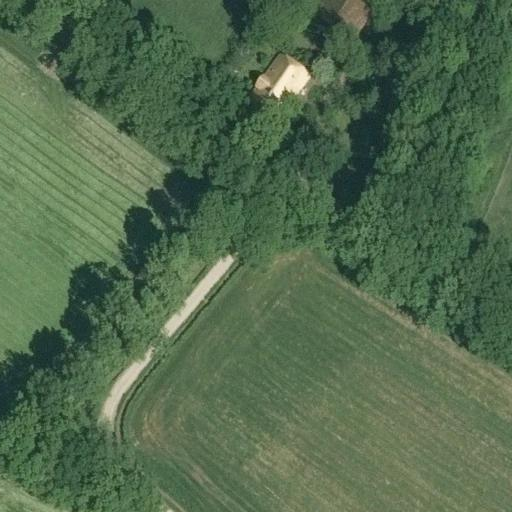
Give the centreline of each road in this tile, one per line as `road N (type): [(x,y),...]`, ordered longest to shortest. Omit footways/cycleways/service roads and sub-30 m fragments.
road 1 (unclassified): [(511,327),(253,169),(26,0)]
road 2 (track): [(283,187),(109,405),(97,433),(104,457),(160,511)]
